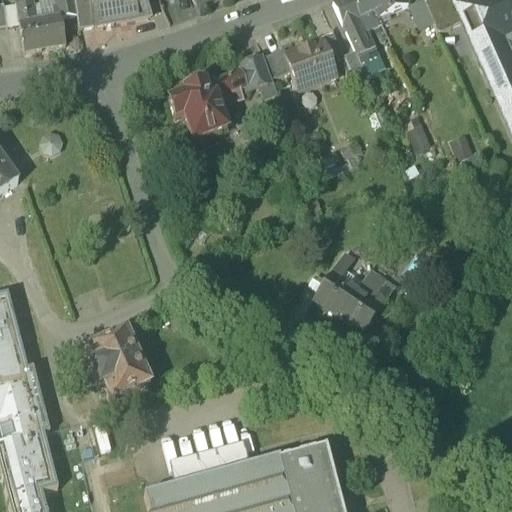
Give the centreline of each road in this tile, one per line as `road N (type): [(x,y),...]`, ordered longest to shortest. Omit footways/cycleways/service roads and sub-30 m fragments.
road 1 (residential): [(103,66),(172,285),(478,511)]
road 2 (residential): [(103,66),(306,0)]
